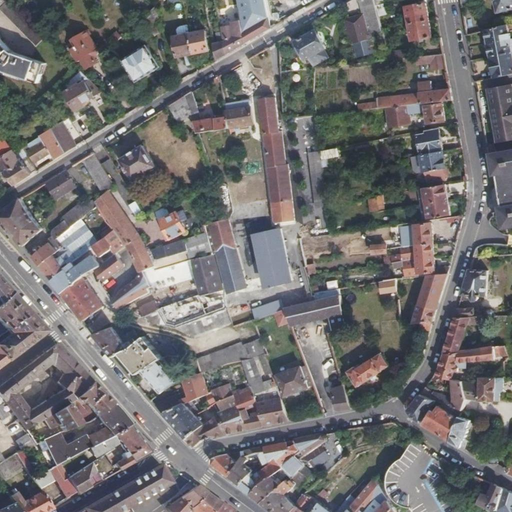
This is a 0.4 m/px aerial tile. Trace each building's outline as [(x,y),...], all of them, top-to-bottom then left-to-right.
[(10,0),(7,0),(0,7),(0,8),(38,45),(48,36),(10,0)] [(239,0),(244,20),(247,41),(261,34),(272,27),(267,0),(239,0)] [(375,0),(360,0),(369,28),(352,33),(360,62),(391,54),(377,5),(375,0)] [(511,0),(495,0),(499,12),(511,9),(511,0)] [(409,6),(412,23),(431,20),(428,3),(409,6)] [(244,20),(235,22),(236,30),(236,32),(230,33),(224,4),(220,5),(226,40),(228,53),(238,47),(247,41),(244,20)] [(157,5),(145,16),(157,34),(166,27),(157,5)] [(464,15),(468,34),(476,32),(473,13),(464,15)] [(412,23),(414,40),(433,37),(431,20),(412,23)] [(488,43),(506,39),(505,33),(504,33),(503,29),(509,27),(508,25),(486,30),(488,43)] [(79,43),(71,48),(78,60),(82,58),(87,66),(99,59),(95,53),(97,52),(96,49),(99,47),(88,28),(75,36),(79,43)] [(119,29),(109,39),(113,44),(124,34),(119,29)] [(207,29),(192,33),(196,52),(212,49),(207,29)] [(318,29),(297,39),(300,45),(297,46),(301,54),(303,53),(306,58),(311,56),(317,68),(335,65),(326,48),(327,48),(318,29)] [(192,33),(176,36),(181,56),(187,54),(190,65),(199,63),(196,52),(192,33)] [(0,35),(0,68),(8,74),(41,82),(47,63),(22,55),(13,50),(0,35)] [(507,45),(506,39),(488,43),(491,57),(492,57),(511,52),(511,49),(507,51),(506,45),(507,45)] [(224,55),(228,53),(226,40),(215,42),(218,58),(224,55)] [(148,43),(125,59),(138,79),(161,65),(148,43)] [(511,74),(511,52),(492,57),(496,78),(511,74)] [(427,55),(428,70),(445,69),(444,54),(427,55)] [(242,62),(245,68),(252,66),(251,57),(242,62)] [(82,82),(67,91),(78,109),(92,102),(90,99),(103,91),(90,78),(82,83),(82,82)] [(382,102),(361,104),(361,109),(387,106),(444,100),(453,99),(451,89),(435,90),(434,79),(421,81),(423,93),(381,97),(382,102)] [(511,85),(490,88),(498,141),(511,138),(511,85)] [(193,90),(186,94),(194,114),(199,132),(230,126),(228,111),(225,112),(226,115),(204,119),(193,90)] [(170,105),(180,121),(194,114),(186,94),(170,105)] [(261,98),(276,221),(296,219),(289,163),(287,163),(283,129),(280,129),(276,96),(261,98)] [(226,103),(228,111),(230,126),(231,130),(236,130),(235,125),(255,122),(252,99),(226,103)] [(387,106),(390,128),(412,126),(411,115),(428,113),(429,123),(447,121),(444,100),(387,106)] [(64,122),(32,143),(35,148),(31,150),(38,161),(54,152),(58,158),(79,144),(64,122)] [(420,135),(422,154),(445,151),(442,129),(427,132),(427,134),(420,135)] [(5,136),(0,139),(0,163),(16,184),(34,173),(23,159),(30,155),(27,150),(24,151),(23,149),(21,150),(18,146),(15,148),(5,136)] [(135,178),(157,165),(145,144),(123,157),(135,178)] [(338,148),(321,152),(324,171),(330,170),(328,159),(339,157),(338,148)] [(445,151),(422,154),(425,171),(430,170),(432,181),(446,179),(444,168),(448,167),(445,151)] [(511,151),(497,154),(497,157),(495,157),(502,201),(507,201),(509,207),(503,208),(507,227),(511,226),(511,151)] [(96,152),(84,158),(105,193),(110,189),(115,185),(96,152)] [(321,152),(309,153),(316,205),(328,204),(324,171),(321,152)] [(68,168),(47,181),(58,198),(77,187),(68,168)] [(263,184),(222,192),(226,206),(266,197),(263,184)] [(337,201),(335,184),(326,185),(328,202),(337,201)] [(451,199),(449,184),(426,188),(428,202),(451,199)] [(142,235),(110,189),(105,193),(96,199),(117,228),(128,244),(142,235)] [(383,194),(377,195),(379,209),(382,208),(385,208),(383,194)] [(22,197),(0,214),(0,217),(12,230),(25,244),(44,228),(37,219),(22,197)] [(37,259),(41,264),(64,247),(57,238),(60,234),(90,212),(98,205),(94,198),(86,202),(84,201),(65,216),(67,220),(52,231),(55,235),(48,240),(50,243),(44,247),(42,245),(40,246),(39,248),(40,250),(33,255),(37,259)] [(451,199),(428,202),(430,217),(453,214),(451,199)] [(115,229),(98,205),(90,212),(106,236),(115,229)] [(385,208),(382,208),(384,222),(391,221),(389,207),(385,208)] [(178,211),(164,218),(168,227),(165,229),(169,238),(188,229),(178,211)] [(230,217),(206,224),(208,231),(211,241),(216,240),(230,292),(250,285),(230,217)] [(416,224),(418,243),(435,241),(433,222),(416,224)] [(128,244),(117,228),(115,229),(106,236),(96,244),(94,245),(103,255),(113,248),(117,252),(128,244)] [(282,228),(258,234),(270,285),(294,280),(282,228)] [(208,231),(154,248),(159,259),(189,249),(191,255),(214,249),(211,241),(208,231)] [(64,247),(41,264),(46,271),(53,279),(68,268),(66,266),(73,261),(94,245),(96,244),(92,238),(81,246),(81,247),(74,252),(60,234),(57,238),(64,247)] [(125,291),(116,302),(120,308),(155,289),(153,285),(145,270),(157,264),(142,235),(128,244),(141,271),(135,276),(139,283),(125,291)] [(435,241),(418,243),(420,258),(437,256),(435,241)] [(102,263),(96,268),(101,275),(98,277),(102,282),(126,265),(117,252),(102,263)] [(214,252),(191,258),(194,269),(198,280),(202,292),(224,288),(214,252)] [(404,253),(394,254),(395,262),(405,261),(404,253)] [(58,286),(63,292),(85,276),(96,268),(102,263),(95,254),(77,267),(73,261),(66,266),(68,268),(53,279),(58,286)] [(437,256),(420,258),(421,273),(438,271),(438,273),(449,272),(451,265),(438,266),(437,256)] [(194,269),(191,258),(158,266),(157,264),(145,270),(153,285),(194,269)] [(471,269),(463,294),(470,294),(470,297),(473,297),(475,300),(477,300),(479,298),(479,295),(487,295),(489,271),(471,269)] [(449,272),(438,273),(431,274),(415,323),(424,322),(435,321),(442,296),(449,272)] [(84,321),(105,305),(85,276),(63,292),(73,305),(84,321)] [(0,277),(0,304),(14,293),(0,277)] [(195,295),(161,310),(167,323),(177,326),(228,308),(226,294),(224,288),(202,292),(198,280),(191,283),(195,295)] [(394,280),(379,282),(380,294),(396,292),(394,280)] [(14,293),(0,304),(0,318),(12,334),(0,342),(0,349),(8,360),(21,351),(47,331),(26,307),(14,293)] [(343,294),(286,307),(291,325),(328,316),(333,331),(345,331),(343,294)] [(157,300),(141,306),(144,314),(146,314),(149,319),(154,318),(155,320),(167,323),(161,310),(157,300)] [(291,325),(286,307),(273,311),(278,323),(281,322),(287,337),(294,334),(291,325)] [(228,308),(177,326),(189,332),(193,331),(194,334),(233,320),(228,308)] [(484,316),(493,316),(494,315),(495,314),(495,312),(494,311),(493,310),(492,310),(490,310),(488,312),(488,313),(484,314),(484,312),(479,312),(478,314),(474,314),(474,308),(458,309),(456,317),(484,316)] [(445,353),(462,351),(461,348),(461,345),(465,346),(466,343),(463,341),(468,324),(484,323),(484,316),(456,317),(445,353)] [(114,326),(94,333),(103,344),(113,356),(121,352),(136,343),(133,340),(130,341),(125,335),(122,338),(114,326)] [(136,343),(121,352),(139,373),(143,370),(161,358),(163,357),(145,335),(136,343)] [(242,341),(198,358),(202,372),(204,371),(242,360),(257,356),(267,352),(262,337),(243,345),(242,341)] [(46,351),(21,370),(0,385),(0,419),(0,420),(8,415),(1,404),(4,402),(23,430),(40,419),(71,399),(92,381),(57,343),(46,351)] [(510,357),(507,348),(496,349),(496,344),(476,346),(476,350),(462,351),(445,353),(439,371),(435,376),(448,379),(457,380),(457,379),(458,362),(510,357)] [(172,347),(164,349),(166,356),(169,355),(176,355),(172,347)] [(0,366),(8,360),(0,349),(0,366)] [(356,359),(348,364),(359,383),(392,364),(385,352),(360,367),(356,359)] [(257,356),(242,360),(247,373),(253,373),(252,376),(248,375),(254,392),(259,404),(261,410),(267,425),(279,423),(291,420),(278,385),(276,386),(273,378),(266,380),(257,356)] [(161,358),(143,370),(150,378),(154,378),(154,382),(163,392),(176,379),(179,378),(161,358)] [(303,365),(279,375),(287,396),(311,387),(303,365)] [(160,409),(163,413),(182,401),(200,395),(206,393),(212,403),(214,402),(218,399),(215,390),(210,392),(204,371),(202,372),(185,377),(188,389),(180,393),(179,392),(156,405),(160,409)] [(448,379),(435,376),(428,384),(442,389),(447,386),(448,379)] [(466,381),(469,398),(471,399),(480,400),(491,401),(502,401),(502,393),(498,393),(498,377),(481,377),(481,383),(469,381),(466,381)] [(467,412),(468,408),(468,406),(469,398),(466,381),(457,379),(457,380),(455,399),(454,407),(454,408),(467,412)] [(71,399),(40,419),(47,429),(55,424),(59,430),(80,423),(71,407),(83,401),(88,412),(104,398),(100,394),(102,392),(98,388),(92,381),(71,399)] [(232,382),(219,388),(222,396),(218,399),(214,402),(220,408),(218,410),(219,414),(222,414),(229,433),(239,431),(250,429),(235,394),(232,382)] [(347,383),(333,388),(337,400),(338,409),(345,408),(355,406),(347,383)] [(434,399),(454,407),(455,399),(437,393),(426,387),(421,394),(429,397),(434,399)] [(242,392),(235,394),(250,429),(255,428),(262,426),(267,425),(261,410),(252,413),(250,408),(259,404),(254,392),(244,396),(242,392)] [(425,409),(429,397),(421,394),(408,409),(414,417),(421,422),(424,423),(428,409),(425,409)] [(219,414),(218,410),(207,422),(190,406),(202,399),(200,395),(182,401),(163,413),(188,441),(190,439),(196,447),(204,441),(229,433),(222,414),(219,414)] [(431,409),(434,399),(429,397),(425,409),(428,409),(429,408),(431,409)] [(452,441),(454,415),(435,403),(431,409),(429,408),(428,409),(424,423),(452,441)] [(54,431),(41,439),(54,464),(60,461),(93,444),(130,425),(121,414),(113,405),(96,416),(103,425),(75,438),(74,436),(62,442),(54,431)] [(467,412),(486,417),(487,414),(468,408),(467,412)] [(452,441),(463,447),(465,418),(454,415),(452,441)] [(130,425),(93,444),(98,454),(121,442),(127,452),(123,454),(125,457),(116,462),(120,470),(129,465),(150,452),(144,441),(130,425)] [(26,433),(14,441),(19,451),(34,444),(26,433)] [(294,438),(294,440),(300,450),(299,451),(302,457),(325,438),(323,435),(321,433),(294,438)] [(294,440),(264,446),(266,451),(269,459),(271,462),(259,470),(257,470),(253,473),(251,471),(240,486),(251,494),(261,481),(294,455),(299,451),(300,450),(294,440)] [(401,455),(408,446),(397,441),(392,449),(400,454),(401,455)] [(246,457),(244,457),(239,463),(228,476),(240,486),(251,471),(252,470),(251,469),(245,464),(251,456),(257,454),(266,451),(264,446),(244,450),(246,457)] [(490,464),(499,464),(501,453),(500,447),(489,448),(490,464)] [(111,450),(106,453),(111,462),(116,459),(111,450)] [(269,459),(266,451),(257,454),(261,464),(269,459)] [(3,460),(0,461),(0,478),(22,465),(15,453),(3,460)] [(228,476),(239,463),(232,458),(226,453),(225,453),(218,455),(212,457),(212,464),(228,476)] [(298,460),(294,455),(261,481),(251,494),(262,502),(280,480),(278,477),(283,470),(289,475),(297,466),(301,462),(303,460),(302,457),(298,460)] [(459,511),(438,476),(432,466),(429,463),(425,460),(421,458),(420,458),(408,457),(404,458),(400,460),(396,463),(393,467),(391,470),(389,475),(389,479),(389,484),(390,488),(392,492),(394,496),(397,499),(401,502),(405,503),(407,504),(411,511),(459,511)] [(60,461),(54,464),(32,479),(38,487),(39,489),(55,478),(66,498),(75,492),(67,475),(60,461)] [(75,492),(77,494),(89,487),(101,480),(91,462),(67,475),(75,492)] [(313,473),(301,462),(297,466),(310,477),(313,473)] [(160,465),(84,508),(86,511),(129,511),(127,508),(171,484),(160,465)] [(280,480),(262,502),(274,511),(290,511),(298,502),(286,492),(295,480),(308,490),(311,488),(305,483),(310,477),(297,466),(289,475),(286,478),(283,475),(280,480)] [(479,477),(472,474),(471,474),(470,478),(468,482),(465,485),(472,492),(479,477)] [(363,511),(380,492),(373,479),(369,483),(349,508),(353,511),(363,511)] [(345,511),(349,508),(369,483),(366,481),(348,496),(335,511),(345,511)] [(199,487),(194,483),(165,508),(168,511),(179,511),(186,505),(190,507),(204,491),(199,487)] [(503,487),(495,484),(492,491),(486,489),(482,499),(496,505),(503,487)] [(14,488),(7,492),(13,502),(19,511),(46,511),(52,509),(39,489),(38,487),(30,492),(32,494),(22,501),(14,488)] [(511,490),(503,487),(496,505),(511,510),(511,490)] [(324,489),(314,498),(321,504),(322,503),(329,494),(324,489)] [(211,496),(204,491),(190,507),(185,511),(210,511),(218,501),(211,496)] [(298,502),(290,511),(315,511),(321,504),(314,498),(306,492),(298,502)] [(376,511),(385,501),(380,492),(363,511),(376,511)] [(228,511),(231,510),(224,505),(218,501),(210,511),(228,511)] [(353,511),(349,508),(345,511),(387,511),(390,509),(385,501),(376,511),(353,511)] [(0,511),(19,511),(13,502),(0,510),(0,511)] [(321,504),(315,511),(333,511),(322,503),(321,504)]
